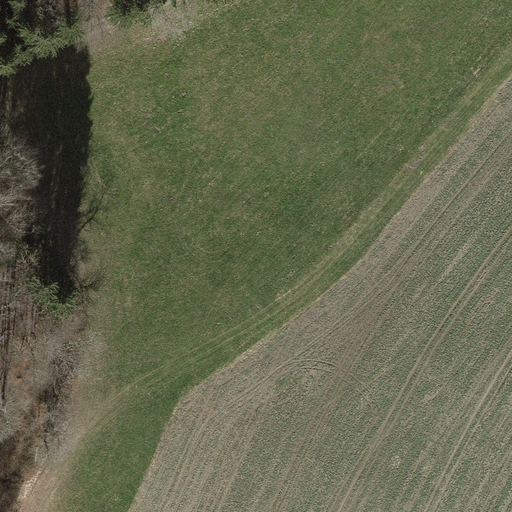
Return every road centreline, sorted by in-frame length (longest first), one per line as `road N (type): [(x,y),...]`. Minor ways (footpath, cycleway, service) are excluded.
road 1 (track): [(22,511),(60,450),(107,405),(272,309),(318,270),(511,57)]
road 2 (track): [(166,0),(0,64)]
